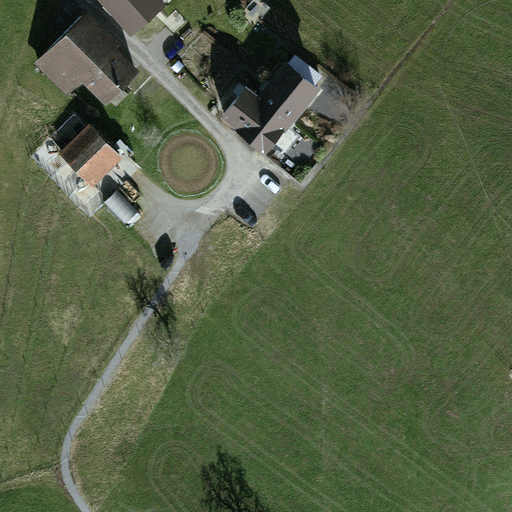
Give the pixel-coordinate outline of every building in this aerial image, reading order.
[(163,0),(105,0),(132,29),(163,0)] [(173,36),(191,20),(179,7),(160,24),(173,36)] [(80,17),(38,60),(70,90),(84,75),(108,98),(135,70),(80,17)] [(261,97),(246,86),(224,114),(266,147),(321,77),(294,55),(261,97)] [(120,154),(91,125),(62,153),(91,182),(120,154)] [(278,191),(262,177),(231,213),(249,228),(278,191)]
